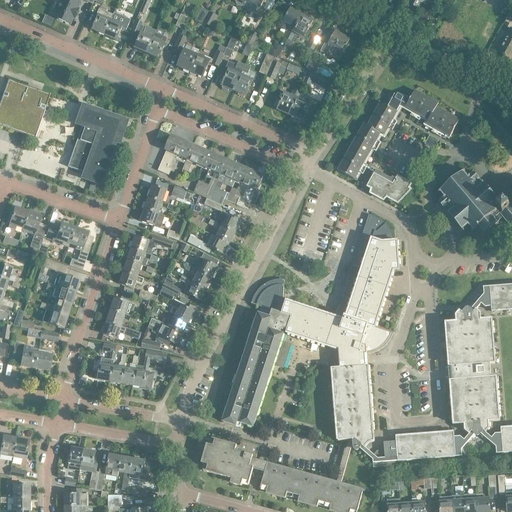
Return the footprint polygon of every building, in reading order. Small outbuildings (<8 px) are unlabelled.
[(75,18),(79,9),(77,8),(80,2),(75,0),(63,0),(62,2),(58,11),(59,11),(56,18),(70,24),(73,18),(75,18)] [(146,0),(141,13),(146,15),(152,0),(146,0)] [(247,1),(244,6),(254,12),(257,6),(260,8),(264,0),(247,0),(247,1)] [(409,0),(407,3),(408,4),(408,5),(412,8),(413,7),(419,10),(425,0),(409,0)] [(92,30),(104,35),(113,15),(99,9),(97,15),(98,16),(92,30)] [(195,22),(202,25),(209,12),(202,9),(195,22)] [(283,21),(279,28),(286,31),(282,38),(287,41),(287,40),(292,32),(293,30),(302,13),(298,11),(297,13),(290,9),(289,10),(288,10),(285,15),(286,16),(283,21)] [(113,15),(104,35),(116,40),(121,29),(126,31),(130,22),(128,19),(114,13),(113,15)] [(204,24),(211,28),(217,17),(210,13),(204,24)] [(288,40),(285,44),(289,47),(292,43),(296,37),(302,41),(309,28),(310,29),(313,24),(312,23),(313,22),(306,18),(307,16),(302,13),(293,30),(292,32),(287,40),(288,40)] [(188,18),(181,15),(180,16),(178,21),(176,27),(182,30),(188,18)] [(147,53),(155,34),(157,31),(146,27),(141,25),(143,22),(137,20),(132,31),(138,33),(141,34),(135,48),(147,53)] [(499,50),(497,54),(509,61),(511,55),(511,29),(504,41),(502,40),(497,48),(499,50)] [(246,43),(253,47),(259,36),(252,32),(246,43)] [(348,43),(350,40),(335,32),(328,44),(325,43),(321,51),(330,56),(331,56),(338,60),(343,52),(345,49),(346,50),(349,44),(348,43)] [(155,34),(147,53),(159,58),(165,44),(167,39),(155,34)] [(175,48),(173,52),(179,55),(179,54),(182,55),(177,66),(190,72),(197,56),(190,53),(191,50),(192,48),(184,44),(186,38),(184,37),(180,36),(180,35),(175,48)] [(313,36),(307,48),(313,51),(319,39),(313,36)] [(226,48),(223,55),(231,58),(233,52),(238,42),(231,39),(227,49),(226,48)] [(269,56),(275,58),(278,60),(284,48),(275,44),(269,56)] [(204,59),(197,56),(190,72),(203,78),(209,63),(212,64),(218,67),(223,54),(217,52),(214,60),(211,59),(205,56),(204,59)] [(275,58),(269,56),(267,55),(259,74),(267,77),(273,62),(275,58)] [(317,63),(310,60),(305,68),(312,71),(317,63)] [(234,91),(240,77),(242,73),(245,65),(238,62),(236,66),(229,63),(225,72),(227,73),(222,86),(223,86),(222,88),(228,91),(229,89),(234,91)] [(267,77),(275,81),(278,74),(283,76),(288,64),(283,62),(282,65),(273,62),(267,77)] [(240,77),(234,91),(239,93),(238,95),(244,98),(245,96),(246,96),(252,82),(255,76),(248,73),(250,68),(245,65),(242,73),(240,77)] [(317,77),(314,82),(314,83),(325,88),(328,81),(317,77)] [(8,80),(0,101),(0,126),(36,139),(51,95),(8,80)] [(289,96),(284,93),(281,101),(277,100),(274,107),(278,109),(277,110),(289,115),(298,93),(300,88),(296,87),(294,91),(292,90),(289,96)] [(405,108),(412,112),(410,116),(415,118),(425,100),(420,97),(422,95),(415,91),(405,108)] [(289,115),(302,121),(309,104),(311,98),(298,93),(289,115)] [(394,95),(388,107),(396,111),(403,97),(398,94),(396,96),(394,95)] [(421,117),(428,121),(436,107),(436,108),(438,104),(431,100),(430,102),(425,100),(415,118),(419,121),(421,117)] [(396,111),(388,107),(380,103),(376,110),(379,111),(376,116),(394,126),(397,122),(393,119),(397,112),(396,111)] [(128,121),(84,106),(77,125),(83,126),(68,167),(85,173),(83,179),(102,185),(119,134),(121,135),(128,121)] [(436,107),(428,121),(426,124),(433,128),(431,132),(436,135),(446,116),(441,114),(443,111),(436,108),(436,107)] [(371,119),(367,126),(380,133),(380,134),(384,136),(388,129),(392,131),(394,126),(376,116),(373,121),(371,119)] [(446,116),(436,135),(440,137),(443,133),(450,137),(459,120),(452,116),(451,119),(446,116)] [(380,133),(367,126),(364,124),(360,131),(362,132),(360,137),(378,147),(381,143),(376,141),(380,134),(380,133)] [(433,150),(438,140),(429,135),(424,144),(433,150)] [(193,145),(171,136),(165,150),(166,151),(158,171),(169,176),(171,171),(174,172),(177,165),(174,163),(175,160),(185,164),(193,145)] [(378,147),(360,137),(357,142),(355,140),(351,147),(367,157),(371,150),(376,152),(378,147)] [(188,172),(192,162),(202,166),(208,152),(199,148),(198,149),(193,147),(194,145),(193,145),(185,164),(183,170),(188,172)] [(367,157),(351,147),(347,154),(349,155),(347,160),(365,170),(368,166),(363,164),(367,157)] [(204,198),(206,199),(209,200),(226,161),(220,159),(221,157),(208,152),(202,166),(209,170),(206,177),(211,179),(209,185),(199,181),(196,188),(206,192),(204,198)] [(365,170),(347,160),(344,165),(342,163),(338,170),(354,180),(358,173),(363,175),(365,170)] [(232,188),(235,181),(241,166),(232,162),(232,163),(226,161),(209,200),(221,206),(227,193),(220,190),(223,184),(232,188)] [(232,188),(226,201),(236,205),(247,210),(256,190),(257,190),(264,176),(263,175),(262,177),(257,174),(258,173),(245,168),(244,169),(241,168),(242,166),(241,166),(235,181),(240,183),(237,190),(232,188)] [(438,202),(451,218),(450,219),(451,220),(452,219),(457,225),(456,226),(457,227),(458,226),(463,231),(464,230),(463,229),(468,225),(472,229),(471,231),(472,232),(477,227),(478,228),(479,227),(484,233),(495,224),(496,225),(498,223),(497,222),(503,217),(504,218),(503,219),(504,220),(505,219),(508,224),(509,225),(511,228),(511,205),(511,204),(509,206),(503,199),(499,202),(494,195),(495,194),(494,193),(493,194),(488,188),(489,187),(488,186),(487,187),(482,182),(473,172),(467,177),(464,172),(465,171),(464,170),(456,177),(453,172),(452,173),(455,177),(447,185),(443,180),(442,181),(446,186),(438,192),(439,193),(440,192),(444,197),(438,202)] [(386,197),(392,184),(374,174),(367,186),(368,187),(370,182),(373,184),(370,194),(383,201),(386,197)] [(386,197),(392,200),(394,197),(401,200),(410,190),(409,189),(411,183),(397,176),(392,184),(386,197)] [(153,186),(149,198),(162,202),(166,190),(153,186)] [(171,196),(183,200),(187,191),(174,186),(171,196)] [(206,192),(196,188),(193,193),(204,198),(206,192)] [(162,202),(149,198),(145,210),(158,214),(162,202)] [(221,206),(209,200),(206,199),(203,206),(218,212),(221,206)] [(16,225),(23,227),(28,212),(15,207),(8,228),(14,231),(16,225)] [(339,214),(345,216),(348,209),(341,207),(339,214)] [(145,210),(141,222),(160,228),(164,216),(158,214),(145,210)] [(23,227),(22,230),(28,233),(29,231),(35,234),(30,247),(38,249),(45,229),(37,226),(41,216),(35,214),(36,213),(30,211),(29,212),(28,212),(23,227)] [(222,226),(235,233),(241,222),(228,215),(222,226)] [(273,367),(282,370),(290,346),(279,342),(277,342),(279,337),(284,338),(283,342),(334,358),(335,359),(336,366),(328,367),(334,439),(349,438),(350,447),(350,448),(350,449),(351,450),(352,451),(353,452),(354,452),(355,452),(356,452),(357,451),(358,451),(358,450),(362,446),(364,448),(369,442),(374,442),(368,366),(365,366),(365,356),(367,356),(367,353),(369,352),(371,352),(373,351),(375,351),(376,350),(378,349),(380,348),(381,347),(383,346),(384,344),(386,343),(387,341),(389,339),(390,337),(390,335),(391,333),(394,334),(375,327),(391,277),(390,277),(394,267),(399,267),(397,242),(393,242),(392,240),(392,238),(392,236),(391,234),(390,233),(390,231),(389,229),(388,227),(386,226),(385,224),(384,223),(382,222),(380,220),(378,219),(377,218),(369,240),(371,240),(365,258),(356,255),(353,265),(362,268),(346,318),(338,315),(337,318),(285,301),(285,302),(283,301),(284,281),(283,281),(281,281),(278,281),(277,281),(275,282),(274,282),(271,283),(270,283),(268,284),(267,285),(265,286),(263,288),(262,288),(260,290),(259,292),(257,294),(257,295),(255,297),(254,299),(253,301),(253,303),(252,304),(251,304),(261,307),(259,314),(258,313),(223,422),(236,427),(237,423),(253,428),(273,367)] [(229,244),(235,233),(222,226),(216,223),(216,224),(210,221),(208,224),(214,228),(213,229),(220,232),(217,238),(229,244)] [(50,226),(45,239),(52,242),(61,245),(62,242),(69,244),(74,228),(61,223),(59,229),(50,226)] [(88,232),(74,228),(69,244),(76,247),(75,249),(80,251),(77,261),(71,260),(69,266),(82,271),(93,239),(86,237),(88,232)] [(169,231),(167,237),(179,241),(181,235),(169,231)] [(212,249),(224,255),(229,244),(217,238),(212,235),(207,245),(191,237),(187,244),(209,255),(212,249)] [(131,249),(145,254),(151,256),(153,249),(157,249),(158,245),(164,247),(166,241),(150,236),(149,241),(135,237),(131,249)] [(18,241),(5,237),(3,243),(16,248),(18,241)] [(177,245),(166,241),(164,247),(175,251),(177,245)] [(41,246),(37,255),(45,258),(49,248),(41,246)] [(131,249),(127,261),(141,266),(145,267),(148,260),(144,258),(145,254),(131,249)] [(26,261),(28,255),(17,251),(15,257),(26,261)] [(194,269),(212,278),(218,267),(216,266),(218,262),(203,254),(201,258),(200,258),(194,269)] [(44,260),(41,266),(54,271),(56,264),(44,260)] [(123,273),(137,277),(141,266),(127,261),(123,273)] [(0,277),(7,280),(13,282),(20,285),(21,280),(9,276),(11,268),(0,264),(0,277)] [(212,278),(194,269),(187,265),(185,269),(191,272),(191,273),(196,276),(193,283),(206,289),(212,278)] [(133,289),(135,282),(142,284),(143,279),(137,277),(123,273),(119,285),(133,289)] [(63,276),(61,282),(55,280),(53,286),(75,293),(79,281),(63,276)] [(186,286),(183,292),(200,301),(206,289),(193,283),(181,277),(180,281),(185,284),(184,285),(186,286)] [(165,282),(162,288),(175,295),(179,297),(182,291),(173,286),(165,282)] [(53,286),(47,284),(45,289),(51,291),(48,297),(55,300),(71,305),(75,293),(53,286)] [(373,456),(375,457),(373,460),(373,463),(372,463),(373,468),(395,466),(394,462),(462,457),(461,450),(475,435),(476,436),(477,436),(478,436),(479,435),(495,447),(496,454),(511,452),(511,427),(500,429),(501,433),(495,434),(491,438),(485,433),(488,428),(492,428),(492,421),(499,421),(496,377),(491,377),(490,364),(495,363),(491,319),(484,320),(483,313),(480,311),(483,308),(485,309),(491,309),(491,311),(511,309),(511,285),(483,287),(483,288),(484,294),(470,310),(469,309),(469,308),(468,308),(467,308),(466,309),(462,313),(460,311),(456,316),(452,316),(453,323),(446,323),(449,367),(451,367),(452,379),(452,380),(450,380),(454,424),(461,424),(462,430),(466,430),(470,434),(464,440),(460,436),(454,437),(454,432),(396,437),(396,442),(384,443),(385,451),(377,451),(373,456)] [(162,288),(159,295),(171,301),(175,295),(162,288)] [(13,304),(7,301),(1,299),(3,292),(0,291),(0,304),(12,308),(13,304)] [(138,298),(156,303),(158,297),(141,291),(138,298)] [(115,298),(111,310),(124,315),(130,317),(131,317),(135,305),(129,303),(115,298)] [(53,306),(48,304),(48,305),(42,303),(40,308),(51,312),(67,317),(71,305),(55,300),(53,306)] [(194,312),(174,301),(171,306),(174,307),(171,314),(176,316),(188,323),(194,312)] [(12,308),(0,304),(0,310),(4,312),(4,311),(10,313),(12,308)] [(124,315),(111,310),(107,322),(120,327),(124,315)] [(63,329),(67,317),(51,312),(47,324),(63,329)] [(176,316),(170,327),(183,334),(188,323),(176,316)] [(152,320),(149,325),(155,328),(156,325),(163,329),(159,336),(157,340),(159,341),(169,346),(170,342),(177,345),(183,334),(170,327),(159,322),(158,322),(154,320),(152,320)] [(21,329),(34,331),(35,324),(22,321),(21,329)] [(126,329),(120,327),(107,322),(103,334),(116,339),(118,333),(124,335),(125,333),(126,329)] [(3,325),(1,338),(8,340),(10,326),(3,325)] [(58,335),(41,332),(40,339),(57,342),(58,335)] [(160,344),(142,341),(141,348),(159,351),(160,344)] [(15,343),(12,359),(21,361),(20,366),(34,369),(35,364),(37,354),(38,350),(29,348),(23,347),(24,345),(15,343)] [(110,382),(113,367),(116,346),(104,344),(103,351),(111,353),(109,360),(101,358),(99,372),(97,372),(96,378),(98,378),(98,380),(110,382)] [(34,369),(49,371),(51,356),(52,352),(46,351),(45,355),(37,354),(34,369)] [(136,371),(133,386),(133,387),(139,388),(139,387),(151,389),(154,374),(147,373),(150,359),(166,362),(167,354),(147,351),(144,367),(136,366),(136,371)] [(120,364),(118,368),(113,367),(110,382),(121,384),(124,369),(127,355),(122,354),(120,364)] [(133,356),(131,370),(124,369),(121,384),(133,386),(136,371),(136,366),(138,357),(133,356)] [(0,455),(12,458),(13,454),(15,438),(3,436),(0,451),(0,455)] [(13,454),(12,458),(26,460),(28,450),(27,450),(28,441),(15,438),(13,454)] [(243,480),(249,482),(253,468),(265,471),(261,485),(267,487),(266,493),(272,495),(273,493),(278,495),(279,497),(285,498),(287,492),(293,494),(299,496),(298,502),(304,504),(305,502),(310,504),(311,505),(317,507),(319,501),(325,503),(331,505),(329,511),(334,511),(336,511),(337,511),(340,511),(349,511),(350,510),(357,511),(362,493),(356,491),(357,487),(255,459),(259,445),(241,440),(239,446),(215,440),(213,446),(208,444),(206,451),(207,452),(206,455),(206,457),(204,458),(202,464),(208,466),(206,472),(231,479),(230,483),(241,486),(243,480)] [(69,463),(68,469),(80,471),(80,470),(81,465),(84,450),(72,448),(69,463)] [(81,465),(80,470),(92,472),(92,471),(96,471),(98,462),(94,461),(95,452),(84,450),(81,465)] [(118,477),(118,472),(121,457),(109,455),(107,469),(100,468),(99,472),(96,490),(103,492),(106,475),(118,477)] [(127,491),(128,487),(129,478),(133,459),(121,457),(118,472),(125,473),(122,490),(127,491)] [(143,470),(144,461),(133,459),(129,478),(145,481),(147,471),(143,470)] [(24,478),(26,471),(11,469),(10,476),(24,478)] [(96,490),(99,472),(92,471),(89,489),(96,490)] [(77,481),(66,479),(65,485),(75,487),(77,481)] [(389,497),(391,485),(382,484),(381,496),(389,497)] [(29,486),(13,486),(13,498),(29,498),(29,486)] [(146,491),(132,488),(131,495),(145,497),(146,491)] [(87,507),(88,495),(82,495),(82,490),(72,490),(72,494),(65,494),(65,507),(87,507)] [(108,507),(122,507),(122,495),(108,495),(108,499),(108,507)] [(482,495),(476,495),(476,500),(477,511),(489,511),(489,499),(483,499),(482,495)] [(464,511),(464,500),(464,496),(451,497),(452,511),(464,511)] [(439,498),(439,502),(439,511),(452,511),(451,497),(439,498)] [(29,511),(29,498),(13,498),(13,511),(29,511)] [(416,499),(412,499),(412,504),(412,511),(425,511),(425,503),(417,504),(416,499)] [(395,505),(387,505),(387,511),(400,511),(400,505),(399,500),(394,501),(395,505)] [(464,500),(464,511),(477,511),(476,500),(464,500)]
